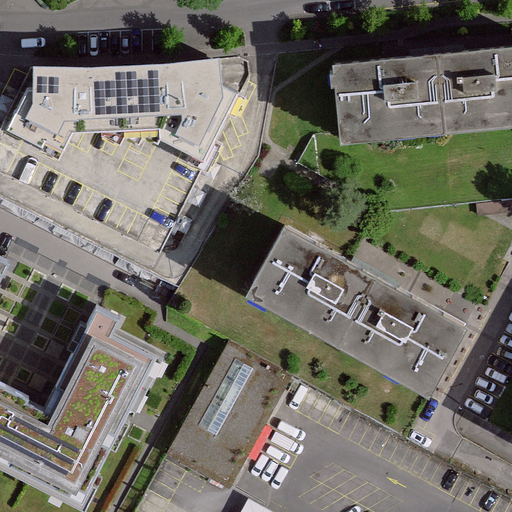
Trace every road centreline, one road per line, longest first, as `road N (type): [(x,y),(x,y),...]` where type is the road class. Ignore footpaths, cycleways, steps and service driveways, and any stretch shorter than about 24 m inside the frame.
road 1 (residential): [(0,16),(298,0)]
road 2 (unknown): [(414,490),(454,441),(481,440),(511,458)]
